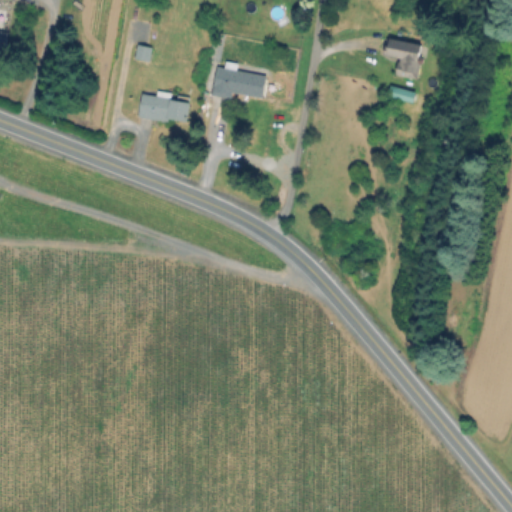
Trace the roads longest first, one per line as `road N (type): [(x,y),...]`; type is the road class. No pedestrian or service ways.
road 1 (secondary): [(0,119),(193,195),(283,243),(511,505)]
road 2 (residential): [(261,229),(285,212),(315,55)]
